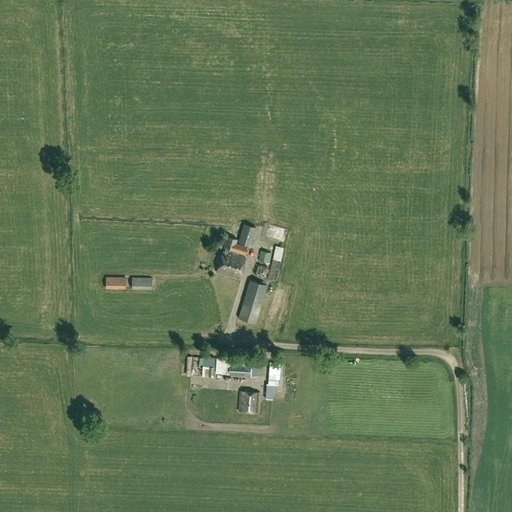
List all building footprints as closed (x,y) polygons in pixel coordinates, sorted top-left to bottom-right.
[(276,234),(279,224),(266,220),(263,230),(276,234)] [(249,246),(255,227),(244,224),(238,243),(249,246)] [(216,271),(239,278),(246,258),(227,252),(228,249),(244,254),(246,247),(235,244),(237,239),(227,236),(224,248),(225,249),(224,251),(222,251),(216,271)] [(283,248),(275,246),(272,259),(268,279),(276,281),(281,261),(283,248)] [(270,253),(260,250),(258,261),(268,263),(270,253)] [(125,278),(106,277),(105,288),(125,288),(125,278)] [(152,278),(132,278),(131,288),(151,288),(152,278)] [(250,280),(238,318),(255,323),(267,285),(250,280)] [(257,377),(258,370),(259,354),(250,354),(245,354),(245,355),(219,353),(218,374),(257,377)] [(267,384),(277,385),(278,364),(268,363),(267,384)] [(259,392),(239,391),(238,411),(257,413),(259,392)]
